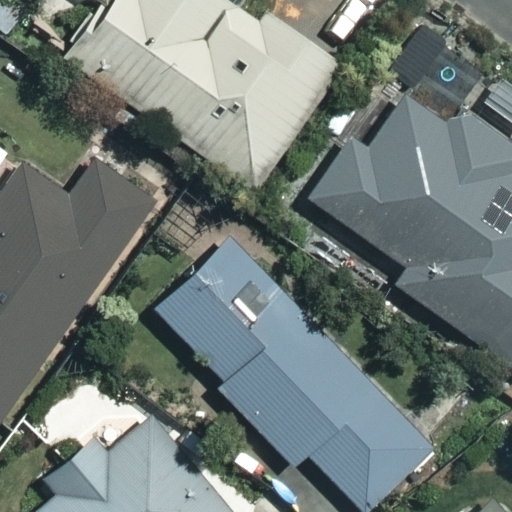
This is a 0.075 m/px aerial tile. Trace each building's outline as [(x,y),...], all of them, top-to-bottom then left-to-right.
[(88,0),(56,44),(243,181),(333,59),(256,3),(247,15),(227,0),(88,0)] [(441,122),(386,83),(307,195),(398,259),(387,275),(511,363),(511,142),(455,103),(441,122)] [(0,399),(144,196),(83,153),(59,187),(18,157),(0,182),(0,399)] [(259,257),(223,221),(144,300),(214,370),(207,377),(284,456),(296,444),(357,506),(426,438),(269,280),(236,313),(219,296),(259,257)] [(233,511),(140,407),(102,441),(85,422),(34,468),(48,485),(17,511),(233,511)] [(504,511),(486,488),(454,511),(504,511)]
